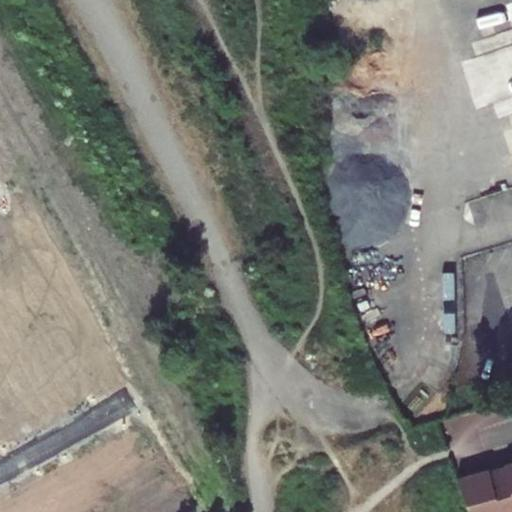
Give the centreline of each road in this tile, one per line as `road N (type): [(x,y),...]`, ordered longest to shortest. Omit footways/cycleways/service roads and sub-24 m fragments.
road 1 (unclassified): [(382,402),(343,406),(311,397),(287,378),(87,0)]
road 2 (residential): [(0,464),(130,396)]
